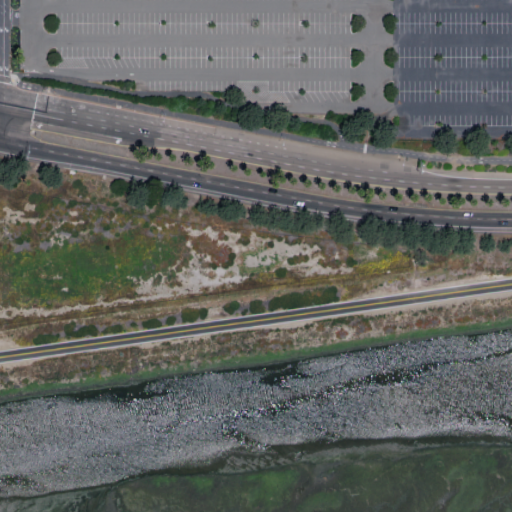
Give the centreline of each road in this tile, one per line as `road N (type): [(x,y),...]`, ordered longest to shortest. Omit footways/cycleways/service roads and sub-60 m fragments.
road 1 (primary): [(0,140),(385,216),(511,223)]
road 2 (residential): [(0,359),(511,285)]
road 3 (primary): [(284,157),(124,122)]
road 4 (primary): [(414,180),(284,157)]
road 5 (primary): [(124,122),(0,99)]
